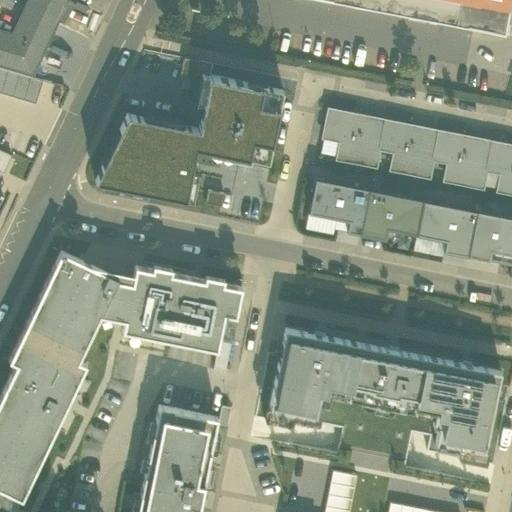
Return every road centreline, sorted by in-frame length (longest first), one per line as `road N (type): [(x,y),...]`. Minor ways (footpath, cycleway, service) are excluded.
road 1 (residential): [(277,251),(315,85),(511,126)]
road 2 (residential): [(246,494),(236,452),(277,251)]
road 3 (unknown): [(250,382),(173,375),(144,385),(96,511)]
road 4 (residential): [(41,204),(277,251)]
road 5 (residential): [(277,251),(511,299)]
road 6 (tertiary): [(137,0),(41,204)]
